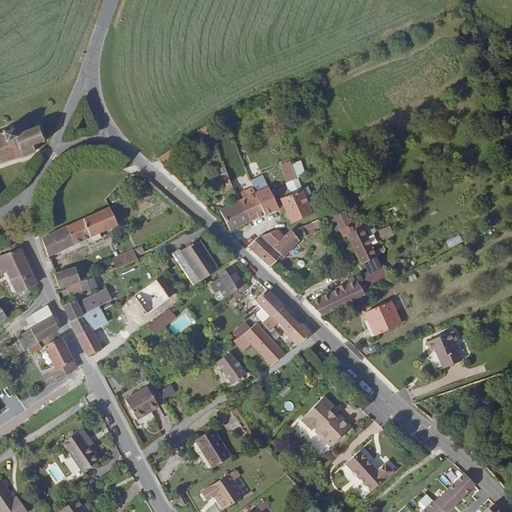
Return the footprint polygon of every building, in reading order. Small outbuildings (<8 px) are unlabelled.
[(234,113),(224,116),(227,128),(237,125),(234,113)] [(0,161),(51,145),(50,142),(44,125),(33,128),(30,121),(0,132),(0,161)] [(245,139),(240,127),(234,129),(237,136),(239,141),(245,139)] [(220,136),(218,137),(220,140),(232,134),(231,131),(220,136)] [(242,148),(239,141),(237,136),(234,137),(239,149),(242,148)] [(218,137),(208,144),(212,152),(222,145),(220,140),(218,137)] [(163,165),(177,156),(172,149),(159,159),(163,165)] [(184,162),(167,174),(175,182),(190,172),(184,162)] [(313,174),(304,178),(310,192),(319,188),(313,174)] [(304,178),(302,175),(293,179),(301,196),(310,192),(304,178)] [(232,201),(239,198),(242,197),(236,181),(226,185),(232,201)] [(310,192),(301,196),(290,202),(296,212),(316,203),(310,192)] [(379,192),(367,196),(372,208),(384,203),(379,192)] [(267,207),(277,228),(293,220),(281,193),(277,194),(276,195),(279,202),(267,207)] [(254,213),(250,215),(260,236),(277,228),(267,207),(266,207),(263,200),(251,206),(254,213)] [(316,203),(296,212),(298,218),(305,233),(327,223),(316,203)] [(114,212),(100,217),(75,225),(72,227),(43,243),(48,260),(95,239),(103,235),(121,227),(114,212)] [(250,215),(218,228),(228,237),(237,245),(243,244),(260,236),(250,215)] [(390,225),(378,230),(383,240),(394,235),(390,225)] [(370,238),(368,237),(360,237),(356,226),(348,229),(353,240),(370,278),(384,271),(370,238)] [(331,234),(322,238),(326,244),(336,240),(332,234),(331,234)] [(267,251),(258,260),(281,278),(292,265),(295,268),(310,251),(326,244),(322,238),(303,245),(301,243),(294,248),(290,243),(276,246),(267,251)] [(184,262),(199,284),(217,271),(196,242),(179,254),(177,251),(171,256),(177,265),(183,261),(184,262)] [(115,270),(142,258),(139,253),(137,249),(137,248),(133,250),(110,261),(115,270)] [(19,252),(11,250),(5,252),(9,258),(19,252)] [(19,252),(9,258),(1,262),(21,300),(38,290),(19,252)] [(160,272),(162,276),(168,271),(162,262),(156,266),(160,272)] [(87,284),(94,282),(90,269),(83,271),(87,284)] [(231,269),(217,278),(228,295),(242,285),(231,269)] [(62,293),(87,284),(83,271),(83,270),(57,279),(62,293)] [(6,272),(3,274),(12,293),(15,291),(6,272)] [(104,289),(101,280),(94,282),(87,284),(90,294),(104,289)] [(284,308),(267,292),(255,303),(258,306),(266,314),(271,319),(284,308)] [(365,293),(315,315),(328,329),(373,309),(365,293)] [(266,314),(258,306),(253,312),(253,314),(259,321),(266,314)] [(52,318),(46,307),(32,317),(38,328),(52,318)] [(155,335),(177,317),(169,308),(148,325),(155,335)] [(274,322),(290,338),(299,347),(313,335),(303,326),(284,308),(271,319),(274,322)] [(0,326),(8,320),(0,309),(0,326)] [(271,319),(266,314),(259,321),(267,329),(274,322),(271,319)] [(374,333),(400,322),(398,316),(372,327),(374,333)] [(33,331),(41,344),(60,331),(52,318),(38,328),(33,331)] [(98,332),(93,322),(80,329),(88,345),(102,338),(108,335),(104,329),(98,332)] [(407,337),(400,322),(374,333),(381,348),(397,341),(407,337)] [(248,344),(271,368),(286,355),(255,324),(249,329),(241,336),(235,341),(242,349),(248,344)] [(236,332),(241,336),(249,329),(244,325),(236,332)] [(33,331),(20,339),(29,351),(41,344),(33,331)] [(275,331),(271,334),(277,339),(280,336),(275,331)] [(51,373),(56,382),(78,367),(62,338),(45,348),(57,368),(51,373)] [(88,345),(100,366),(112,359),(102,338),(88,345)] [(317,369),(325,363),(312,346),(304,352),(317,369)] [(461,346),(434,357),(437,366),(442,365),(450,383),(469,376),(461,357),(465,355),(461,346)] [(231,354),(217,365),(232,385),(247,374),(231,354)] [(164,400),(177,392),(171,383),(159,391),(164,400)] [(147,385),(126,398),(139,418),(160,404),(147,385)] [(172,399),(176,406),(183,402),(178,395),(172,399)] [(329,412),(331,410),(332,406),(332,405),(324,397),(302,418),(304,420),(301,423),(309,431),(312,428),(315,431),(314,433),(328,447),(351,425),(339,412),(336,415),(334,417),(329,412)] [(214,426),(197,437),(214,464),(232,453),(214,426)] [(86,428),(65,442),(84,470),(102,458),(92,444),(87,438),(90,435),(86,428)] [(262,432),(254,439),(260,449),(272,438),(267,434),(265,436),(262,432)] [(361,446),(346,459),(371,488),(393,469),(386,460),(378,466),(361,446)] [(232,468),(226,472),(230,479),(236,475),(232,468)] [(230,479),(226,472),(201,488),(206,496),(214,492),(216,490),(220,496),(217,498),(222,506),(240,495),(230,479)] [(1,480),(0,480),(0,511),(27,511),(29,511),(18,495),(13,498),(1,480)] [(471,511),(487,497),(476,484),(445,511),(444,511),(441,511),(471,511)] [(78,497),(57,511),(92,511),(91,509),(88,511),(78,497)] [(186,503),(190,511),(195,508),(190,500),(186,503)]
